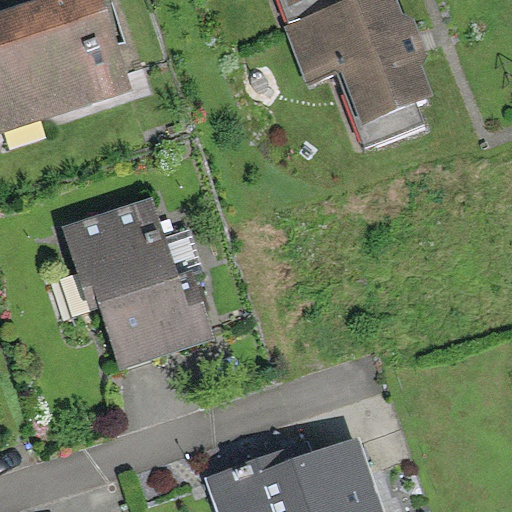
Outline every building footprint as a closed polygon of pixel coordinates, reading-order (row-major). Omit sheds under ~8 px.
[(80,0),(0,25),(0,128),(122,90),(93,0),(80,0)] [(275,0),(287,35),(359,11),(355,0),(275,0)] [(384,8),(288,40),(307,99),(340,88),(365,161),(417,144),(413,132),(433,126),(421,89),(424,88),(409,43),(397,47),(384,8)] [(148,221),(57,249),(70,289),(82,285),(118,399),(212,370),(188,291),(172,296),(148,221)] [(283,453),(201,479),(211,511),(372,511),(352,448),(288,469),(283,453)]
